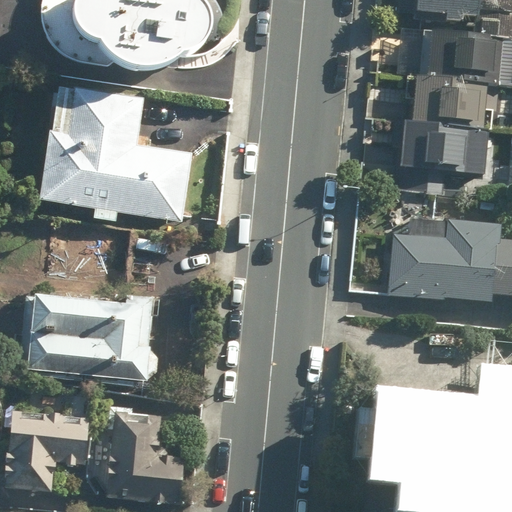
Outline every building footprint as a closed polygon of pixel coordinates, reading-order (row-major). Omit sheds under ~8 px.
[(86,66),(128,70),(130,70),(132,71),(135,72),(138,73),(140,73),(143,74),(146,74),(149,74),(151,74),(154,73),(157,73),(160,72),(162,71),(165,70),(168,69),(170,68),(173,67),(175,65),(177,64),(179,62),(181,60),(183,58),(186,58),(188,57),(190,57),(193,56),(195,55),(197,54),(199,52),(201,51),(203,49),(204,48),(206,46),(207,44),(208,42),(210,40),(210,37),(211,35),(212,33),(212,30),(212,28),(212,26),(212,23),(212,21),(212,19),(211,16),(210,14),(209,12),(208,10),(206,8),(205,6),(203,4),(202,2),(200,1),(198,0),(49,0),(49,2),(48,5),(47,8),(47,11),(47,13),(47,16),(47,19),(47,22),(47,25),(48,28),(49,30),(49,33),(50,36),(52,38),(53,41),(54,43),(56,46),(58,48),(60,50),(62,52),(64,54),(66,56),(68,58),(70,59),(73,61),(76,62),(78,63),(81,64),(84,65),(86,66)] [(511,0),(396,0),(396,16),(479,20),(480,11),(511,13),(511,0)] [(489,40),(490,33),(423,27),(419,76),(401,74),(399,99),(410,100),(408,122),(391,120),(389,145),(401,146),(399,167),(467,173),(471,131),(511,134),(511,48),(503,47),(503,41),(489,40)] [(119,214),(184,222),(192,154),(136,147),(142,97),(56,86),(51,129),(46,129),(37,204),(94,211),(93,217),(119,220),(119,214)] [(511,240),(501,240),(502,222),(412,217),(411,238),(388,236),(384,294),(511,301),(511,240)] [(150,381),(155,299),(125,297),(125,303),(29,297),(24,374),(150,381)] [(511,511),(511,373),(480,372),(479,400),(376,395),(371,478),(397,480),(395,510),(417,511),(416,511),(511,511)] [(162,502),(182,503),(185,458),(159,456),(162,416),(131,414),(131,408),(109,407),(107,432),(110,432),(106,499),(154,502),(154,506),(161,507),(162,502)] [(1,490),(54,492),(56,466),(84,467),(86,415),(76,414),(76,424),(65,424),(66,414),(37,412),(37,420),(23,419),(23,412),(6,411),(4,452),(2,452),(1,490)]
